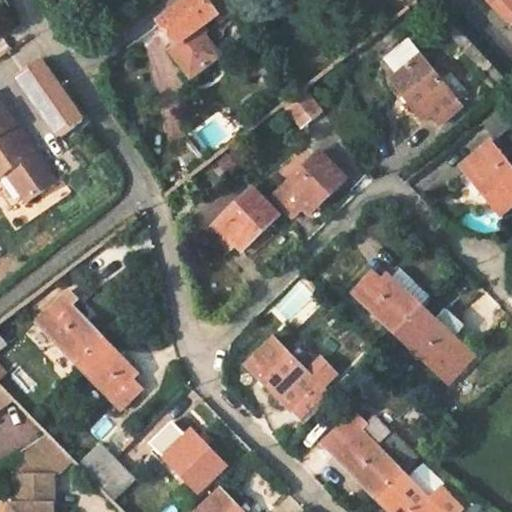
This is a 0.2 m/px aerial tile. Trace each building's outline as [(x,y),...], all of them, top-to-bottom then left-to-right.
[(171,52),(184,69),(194,82),(222,62),(212,48),(201,32),(219,20),(223,25),(238,14),(235,9),(228,0),(192,0),(163,22),(180,46),(171,52)] [(228,0),(235,9),(247,0),(228,0)] [(409,0),(394,11),(399,18),(421,0),(409,0)] [(511,0),(484,0),(511,30),(511,0)] [(219,20),(201,32),(212,48),(221,40),(226,29),(223,25),(219,20)] [(462,108),(409,41),(388,57),(400,73),(392,79),(425,122),(431,116),(440,126),(462,108)] [(304,91),(299,84),(291,89),(297,97),(304,91)] [(289,103),(308,128),(328,113),(309,87),(304,91),(297,97),(289,103)] [(0,97),(0,177),(9,172),(29,201),(58,181),(18,123),(14,125),(7,115),(10,113),(0,97)] [(504,140),(511,133),(511,104),(490,124),(504,140)] [(212,163),(199,146),(191,137),(176,150),(196,175),(212,163)] [(505,216),(511,210),(511,167),(491,143),(462,166),(505,216)] [(347,180),(321,152),(274,199),(295,220),(303,212),(309,218),(347,180)] [(252,189),(206,233),(227,255),(236,248),(242,253),(279,218),(252,189)] [(373,270),(354,289),(400,334),(425,308),(391,275),(384,280),(373,270)] [(80,303),(70,292),(42,318),(86,365),(109,343),(75,308),(80,303)] [(400,334),(443,377),(465,355),(453,344),(459,337),(455,333),(466,322),(450,305),(437,319),(425,308),(400,334)] [(336,402),(276,339),(249,364),(295,411),(297,409),(313,426),(336,402)] [(133,381),(139,376),(109,343),(86,365),(126,407),(143,391),(133,381)] [(17,400),(0,383),(0,409),(1,411),(17,400)] [(186,434),(176,426),(155,445),(200,491),(227,465),(191,429),(186,434)] [(381,498),(407,473),(365,430),(345,449),(354,459),(348,465),(381,498)] [(52,436),(27,452),(51,477),(56,477),(55,482),(76,461),(52,436)] [(117,459),(103,445),(81,466),(95,481),(117,459)] [(114,500),(136,479),(117,460),(95,481),(114,500)] [(446,511),(407,473),(381,498),(394,511),(446,511)] [(55,511),(55,482),(56,477),(51,477),(19,476),(20,503),(2,503),(1,511),(55,511)] [(247,511),(223,487),(196,511),(247,511)]
